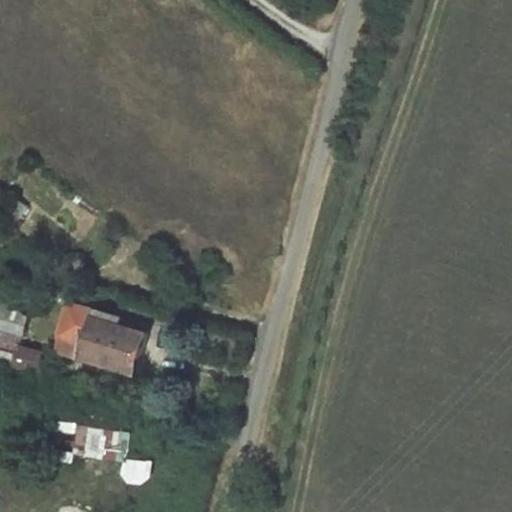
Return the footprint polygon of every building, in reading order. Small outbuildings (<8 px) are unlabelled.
[(0,299),(0,328),(25,336),(30,318),(0,299)] [(63,350),(139,373),(152,334),(125,325),(99,316),(101,308),(78,301),(63,350)] [(128,317),(101,308),(99,316),(125,325),(128,317)] [(25,336),(0,328),(0,348),(19,354),(21,348),(25,336)] [(0,362),(14,367),(15,367),(19,354),(0,348),(0,362)] [(15,367),(48,377),(54,358),(21,348),(19,354),(15,367)] [(132,458),(134,428),(81,424),(79,456),(130,459),(129,479),(154,480),(155,459),(132,458)]
